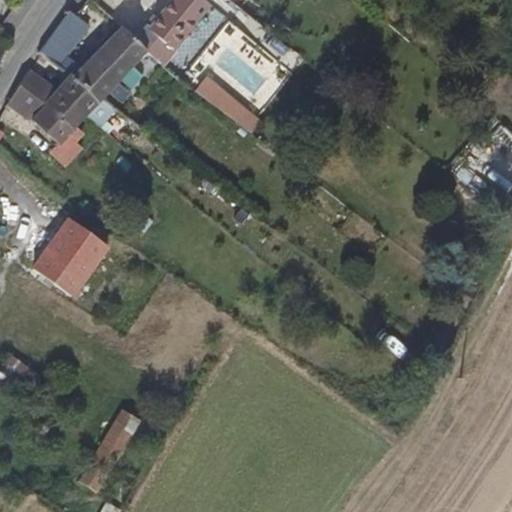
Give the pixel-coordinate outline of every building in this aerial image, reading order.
[(149,31),(137,45),(151,58),(163,46),(177,56),(213,10),(196,0),(177,0),(152,34),(149,31)] [(72,43),(56,30),(44,49),(57,62),(72,43)] [(126,35),(80,83),(104,104),(107,106),(125,87),(134,96),(148,84),(138,72),(151,58),(137,45),(126,35)] [(47,83),(32,69),(15,98),(40,122),(37,126),(61,153),(81,134),(78,129),(86,122),(62,102),(45,88),(47,83)] [(104,104),(80,83),(62,102),(86,122),(104,104)] [(42,147),(20,167),(34,180),(55,159),(42,147)] [(33,272),(73,300),(108,251),(70,222),(33,272)] [(118,316),(144,332),(154,317),(128,301),(118,316)] [(34,397),(0,373),(0,446),(34,397)] [(100,496),(141,421),(118,409),(78,484),(100,496)]
